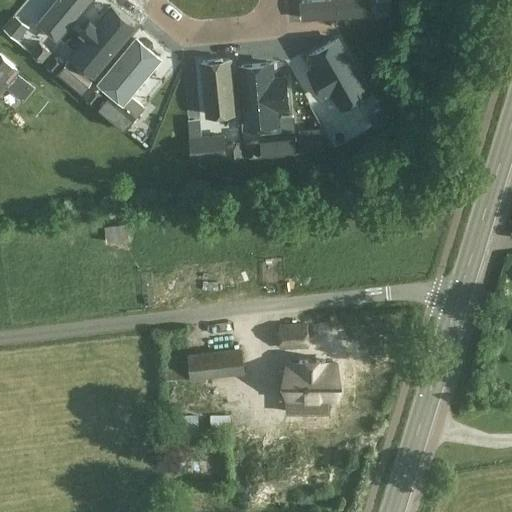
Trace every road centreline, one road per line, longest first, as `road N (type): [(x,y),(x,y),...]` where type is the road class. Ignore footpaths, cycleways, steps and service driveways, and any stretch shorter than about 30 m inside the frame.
road 1 (unclassified): [(0,343),(460,289)]
road 2 (secondary): [(391,511),(460,289)]
road 3 (secondary): [(460,289),(511,116)]
road 4 (residential): [(140,0),(185,37),(274,31),(271,0)]
